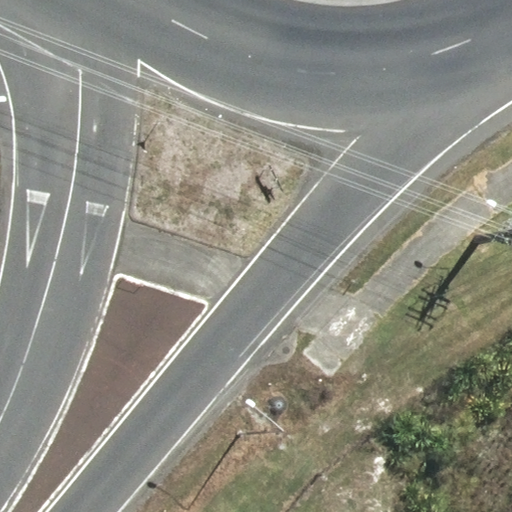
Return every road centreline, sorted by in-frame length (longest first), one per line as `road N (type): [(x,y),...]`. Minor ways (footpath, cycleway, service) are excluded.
road 1 (tertiary): [(437,26),(360,174),(80,511)]
road 2 (tertiary): [(0,429),(33,342),(79,170),(147,0)]
road 3 (primary): [(437,26),(399,36),(309,35),(209,0)]
